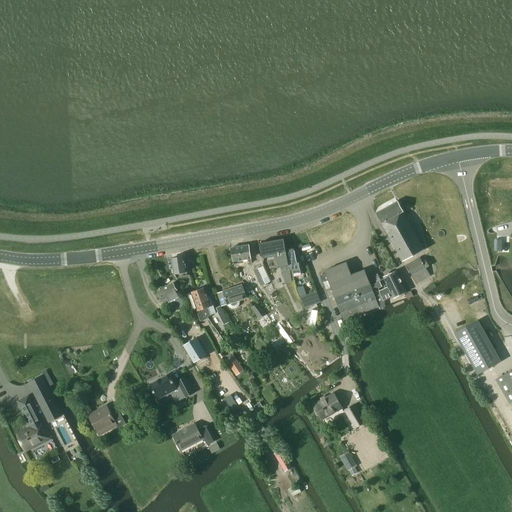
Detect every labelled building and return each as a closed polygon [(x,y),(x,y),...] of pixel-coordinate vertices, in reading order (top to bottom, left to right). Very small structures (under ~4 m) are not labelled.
[(376,213),(403,261),(424,249),(397,201),(376,213)] [(288,265),(288,264),(285,247),(283,239),(259,243),(259,245),(262,258),(276,255),(278,267),(288,266),(288,265)] [(249,245),(231,247),(233,261),(233,262),(247,259),(248,262),(248,263),(251,263),(249,247),(249,245)] [(288,264),(288,265),(290,264),(291,270),(292,269),(293,273),(300,272),(299,268),(300,268),(298,262),(296,262),(294,248),(293,248),(293,246),(285,247),(288,264)] [(171,258),(174,273),(187,271),(184,256),(171,258)] [(405,265),(416,283),(430,275),(419,257),(405,265)] [(346,262),(324,271),(343,320),(379,306),(364,269),(351,275),(346,262)] [(255,270),(253,270),(261,286),(271,281),(270,279),(268,275),(264,267),(263,266),(255,270)] [(383,277),(388,287),(379,291),(384,300),(393,296),(393,297),(406,292),(396,271),(390,273),(388,272),(385,274),(385,276),(383,277)] [(157,291),(162,300),(166,298),(168,302),(174,299),(180,295),(173,282),(157,291)] [(246,299),(242,285),(217,293),(221,307),(228,305),(228,306),(230,308),(232,309),(234,309),(236,308),(238,307),(239,305),(239,302),(239,301),(246,299)] [(204,287),(197,290),(206,315),(207,315),(207,316),(216,313),(213,305),(212,305),(209,296),(207,296),(204,287)] [(206,315),(197,290),(190,292),(193,301),(192,301),(195,311),(196,311),(199,322),(208,319),(207,316),(207,315),(206,315)] [(411,291),(404,294),(406,299),(413,296),(411,291)] [(317,293),(301,299),(305,309),(321,303),(317,293)] [(456,306),(458,311),(472,303),(470,299),(456,306)] [(250,308),(259,319),(266,314),(258,302),(257,303),(250,308)] [(217,312),(221,320),(226,317),(222,310),(221,310),(219,305),(216,307),(217,312)] [(454,333),(477,374),(500,361),(477,321),(454,333)] [(184,346),(194,362),(206,355),(196,338),(184,346)] [(226,360),(236,376),(244,370),(234,355),(226,360)] [(511,370),(497,379),(510,402),(511,401),(511,370)] [(169,374),(149,384),(157,398),(170,391),(176,402),(193,393),(185,377),(173,382),(169,374)] [(61,416),(49,392),(37,398),(49,422),(61,416)] [(313,405),(315,408),(315,411),(317,415),(320,415),(322,419),(341,408),(333,394),(313,405)] [(31,428),(17,435),(25,450),(32,446),(32,447),(43,442),(42,438),(47,435),(33,407),(27,395),(17,400),(24,412),(31,428)] [(345,410),(355,428),(364,423),(354,405),(345,410)] [(89,417),(97,431),(114,421),(118,428),(126,424),(118,409),(110,413),(107,407),(89,417)] [(207,444),(213,441),(204,425),(197,429),(194,423),(171,434),(180,450),(202,439),(201,438),(203,437),(207,444)] [(212,454),(220,449),(216,443),(208,447),(212,454)] [(273,454),(284,472),(291,468),(280,450),(273,454)] [(349,451),(340,457),(348,471),(354,467),(357,465),(349,451)] [(354,467),(348,471),(352,476),(358,473),(354,467)] [(292,497),(301,492),(297,485),(292,488),(291,487),(288,489),(292,497)]
